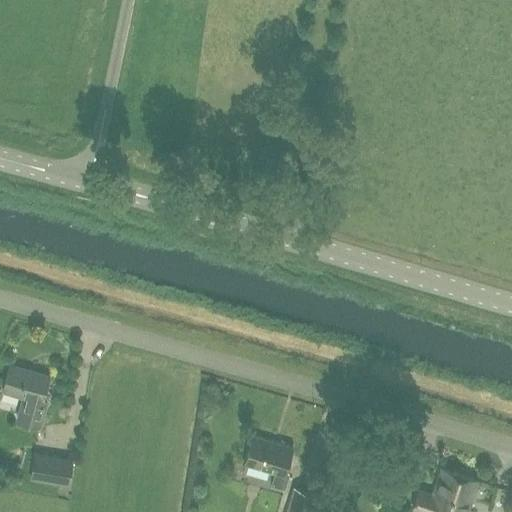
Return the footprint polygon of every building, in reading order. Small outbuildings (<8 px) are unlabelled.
[(3,390),(22,395),(15,420),(40,428),(49,400),(43,399),(49,376),(10,365),(3,390)] [(289,474),(284,473),(292,447),(252,435),(244,463),(274,472),(270,486),(284,490),(289,474)] [(30,479),(58,484),(57,492),(68,493),(73,458),(35,452),(30,479)] [(467,511),(473,496),(478,480),(445,469),(437,493),(418,487),(410,510),(417,511),(467,511)] [(313,511),(319,494),(293,486),(285,511),(313,511)]
